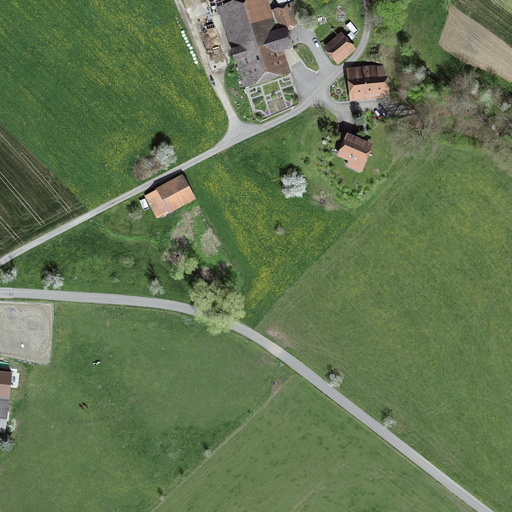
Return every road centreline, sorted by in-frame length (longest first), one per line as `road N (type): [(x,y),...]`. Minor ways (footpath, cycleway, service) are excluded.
road 1 (unclassified): [(0,292),(168,304),(222,319),(303,370),(485,511)]
road 2 (unclassified): [(0,263),(303,106),(358,53),(365,0)]
